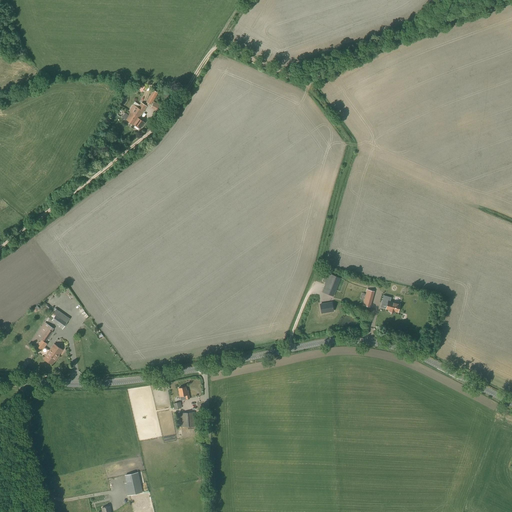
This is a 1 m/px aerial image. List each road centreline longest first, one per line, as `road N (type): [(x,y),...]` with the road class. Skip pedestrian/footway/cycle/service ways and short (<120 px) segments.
road 1 (secondary): [(204,368),(356,341),(405,351),(511,403)]
road 2 (track): [(0,246),(161,125),(211,51)]
road 3 (track): [(304,82),(350,142),(310,286)]
road 4 (track): [(500,0),(304,82)]
road 5 (secondary): [(0,380),(112,383),(204,368)]
road 6 (unclassified): [(212,511),(204,368)]
